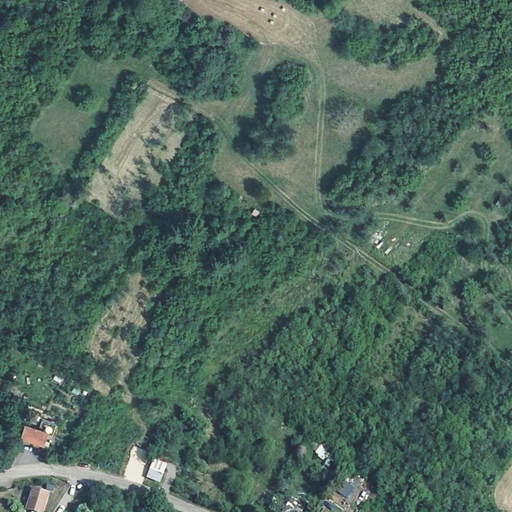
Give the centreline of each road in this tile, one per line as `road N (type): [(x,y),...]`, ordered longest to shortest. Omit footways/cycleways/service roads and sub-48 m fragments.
road 1 (track): [(511,364),(304,214),(221,128),(147,80)]
road 2 (unclassified): [(0,473),(92,475),(196,511)]
